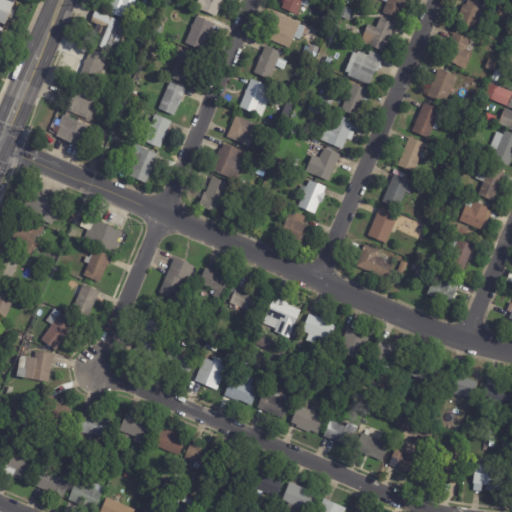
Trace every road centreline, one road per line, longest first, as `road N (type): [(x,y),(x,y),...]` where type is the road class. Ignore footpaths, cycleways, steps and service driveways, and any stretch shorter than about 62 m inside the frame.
road 1 (residential): [(511,345),(470,337),(0,140)]
road 2 (residential): [(251,0),(94,370)]
road 3 (residential): [(434,511),(94,370)]
road 4 (residential): [(434,0),(320,276)]
